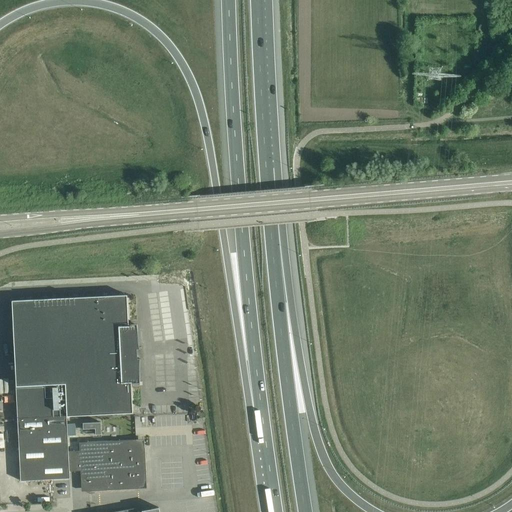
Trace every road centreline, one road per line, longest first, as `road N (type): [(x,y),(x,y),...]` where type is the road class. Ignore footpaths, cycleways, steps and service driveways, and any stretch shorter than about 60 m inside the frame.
road 1 (motorway): [(0,25),(52,2),(105,4),(144,22),(181,63),(206,133),(263,434)]
road 2 (motorway): [(229,0),(236,167),(263,434)]
road 3 (motorway): [(373,511),(340,485),(313,428),(263,142)]
road 4 (secondary): [(139,214),(511,182)]
road 5 (motorway): [(304,511),(263,142)]
road 6 (unknown): [(0,304),(16,295),(136,289),(146,304),(152,396)]
road 7 (motorway): [(263,142),(257,0)]
road 8 (secondary): [(0,234),(139,214)]
road 9 (secondary): [(139,214),(0,218)]
